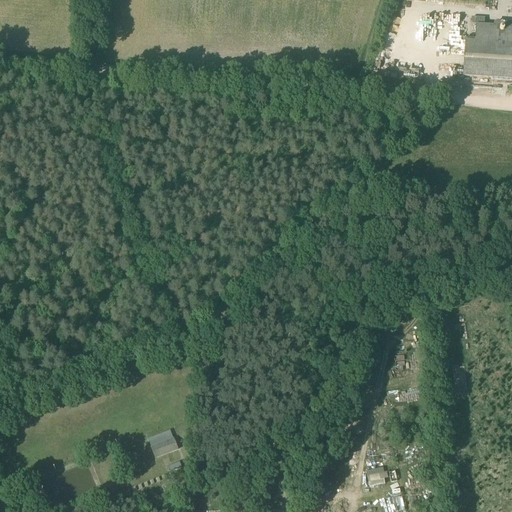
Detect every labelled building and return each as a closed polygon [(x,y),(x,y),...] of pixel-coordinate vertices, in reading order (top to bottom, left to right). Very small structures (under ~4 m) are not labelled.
[(511,27),(484,25),(485,19),(471,18),(471,25),(477,25),(476,42),(465,41),(463,76),(511,79),(511,27)] [(151,448),(155,459),(178,450),(173,439),(151,448)] [(368,487),(385,485),(384,477),(383,469),(367,470),(368,487)] [(396,494),(378,496),(379,508),(397,506),(396,494)] [(334,511),(344,511),(345,502),(335,501),(334,511)] [(320,502),(320,511),(332,511),(331,502),(320,502)]
